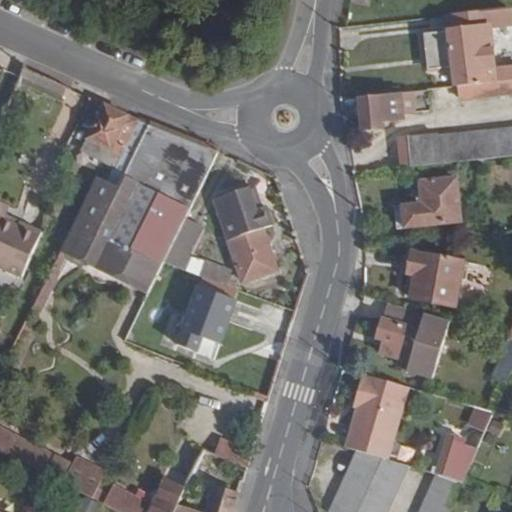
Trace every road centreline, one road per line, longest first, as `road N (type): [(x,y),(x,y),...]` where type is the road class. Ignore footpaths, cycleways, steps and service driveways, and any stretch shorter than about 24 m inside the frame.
road 1 (residential): [(338,232),(336,269),(270,485)]
road 2 (residential): [(139,89),(0,25)]
